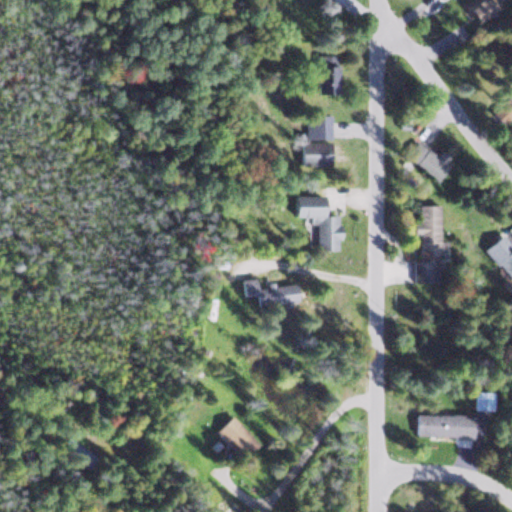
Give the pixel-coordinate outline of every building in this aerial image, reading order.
[(492,11),(486,0),(472,0),(462,5),(471,21),(492,11)] [(511,45),(503,55),(511,64),(511,45)] [(326,115),(306,115),(306,135),(326,135),(326,115)] [(443,165),(417,138),(402,152),(429,179),(443,165)] [(296,164),(325,164),(325,141),(296,141),(296,164)] [(316,195),(286,195),(287,216),(303,216),(303,225),(311,224),(311,250),(334,250),(334,214),(316,215),(316,195)] [(436,261),(437,204),(414,203),(414,222),(409,222),(408,233),(413,233),(412,280),(425,280),(425,261),(436,261)] [(479,247),(510,281),(511,279),(511,248),(496,232),(479,247)] [(293,301),(292,283),(255,285),(254,276),(238,277),(239,296),(251,295),(252,303),(293,301)] [(470,406),(480,406),(480,395),(470,395),(470,406)] [(221,412),(208,431),(239,451),(251,431),(221,412)] [(411,435),(469,435),(469,413),(411,413),(411,435)] [(56,446),(85,468),(94,456),(65,434),(56,446)]
